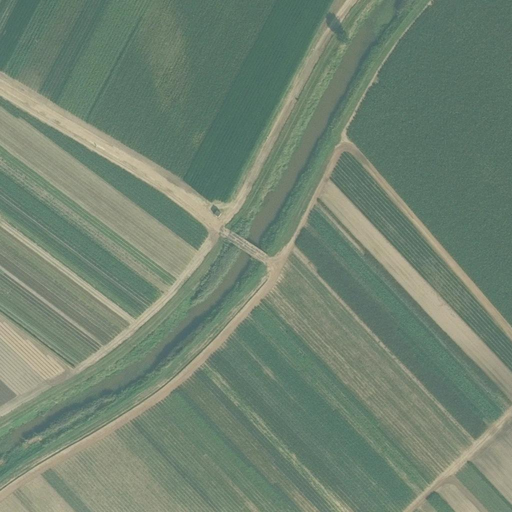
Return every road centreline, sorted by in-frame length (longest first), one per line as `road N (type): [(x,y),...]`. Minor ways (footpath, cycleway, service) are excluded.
road 1 (track): [(0,83),(179,193),(271,265),(173,370),(0,485)]
road 2 (track): [(367,0),(340,32),(207,263),(162,315),(94,370),(0,424)]
